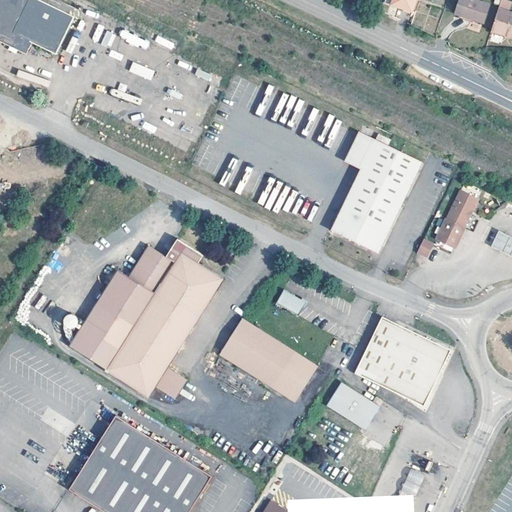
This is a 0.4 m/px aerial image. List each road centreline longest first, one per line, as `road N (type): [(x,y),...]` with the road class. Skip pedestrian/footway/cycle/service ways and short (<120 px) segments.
road 1 (unclassified): [(0,103),(479,329)]
road 2 (secondary): [(300,0),(510,99)]
road 3 (unknown): [(0,291),(106,156)]
road 4 (unclassified): [(503,387),(449,511)]
